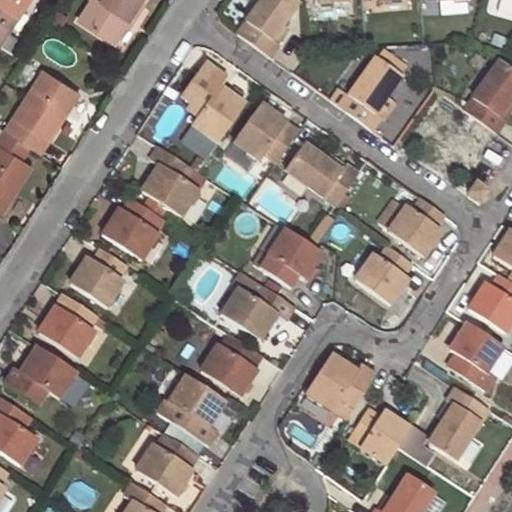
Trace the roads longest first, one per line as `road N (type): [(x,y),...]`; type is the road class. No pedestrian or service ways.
road 1 (residential): [(184,31),(480,238)]
road 2 (residential): [(480,238),(405,348),(390,357),(369,354),(339,333),(324,336),(252,439)]
road 3 (residential): [(0,310),(184,31)]
